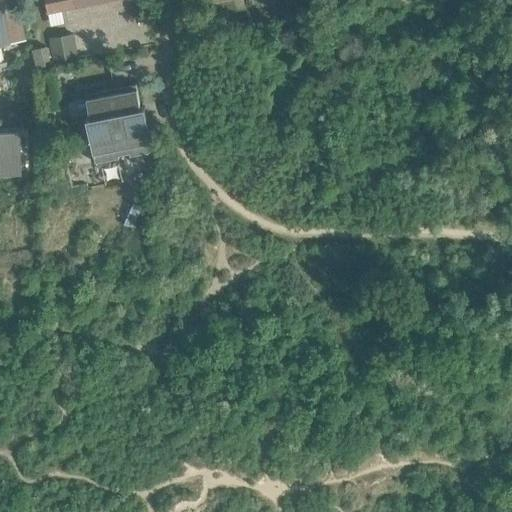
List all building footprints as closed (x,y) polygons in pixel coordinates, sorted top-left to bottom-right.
[(0,0),(0,45),(9,44),(8,42),(24,39),(18,8),(8,10),(5,0),(0,0)] [(44,0),(47,12),(48,12),(61,9),(105,0),(44,0)] [(335,0),(328,0),(326,0),(328,13),(337,11),(335,0)] [(52,60),(75,56),(71,33),(48,36),(52,60)] [(36,68),(49,65),(45,47),(32,49),(36,68)] [(43,76),(50,111),(63,108),(56,73),(43,76)] [(85,117),(94,162),(118,158),(118,155),(128,153),(129,156),(149,152),(144,130),(148,129),(144,105),(140,106),(135,83),(85,93),(89,116),(85,117)] [(0,133),(0,176),(19,176),(18,133),(0,133)]
